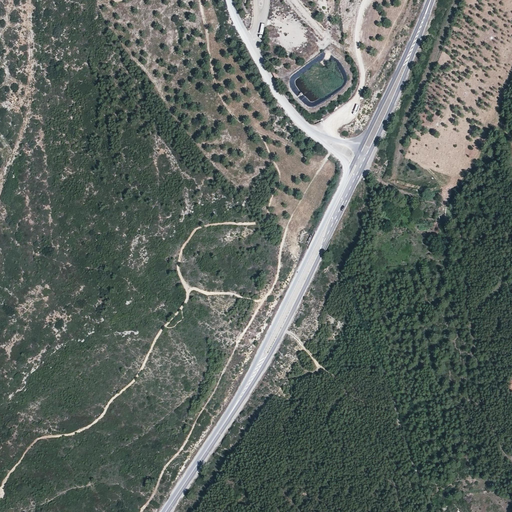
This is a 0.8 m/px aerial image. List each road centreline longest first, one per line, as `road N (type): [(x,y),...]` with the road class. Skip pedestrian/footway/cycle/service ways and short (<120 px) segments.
road 1 (secondary): [(430,0),(284,327),(164,511)]
road 2 (track): [(324,139),(362,87),(357,34),(367,0)]
